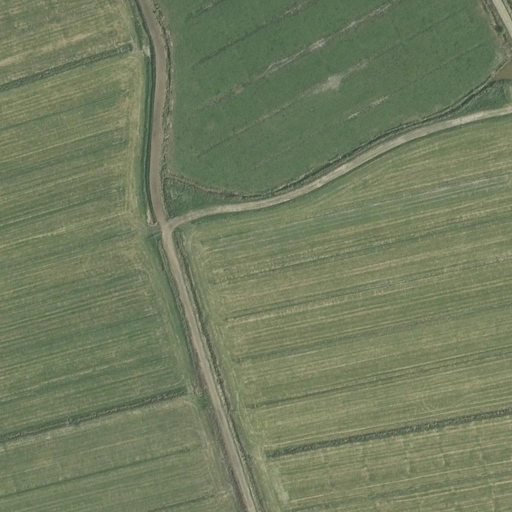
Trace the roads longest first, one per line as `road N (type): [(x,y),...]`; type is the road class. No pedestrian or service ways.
road 1 (track): [(143,0),(158,42),(152,177),(252,511)]
road 2 (track): [(163,227),(197,212),(285,199),(383,147),(511,111)]
